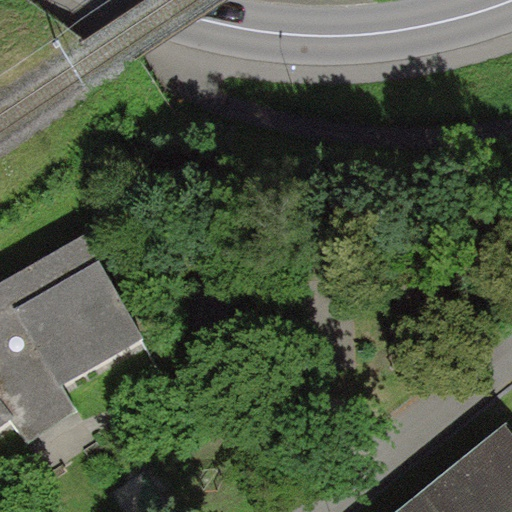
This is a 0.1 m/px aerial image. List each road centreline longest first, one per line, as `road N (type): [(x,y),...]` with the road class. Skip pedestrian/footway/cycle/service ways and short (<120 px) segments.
road 1 (residential): [(489,0),(423,23),(287,28),(162,0)]
road 2 (residential): [(314,511),(511,357)]
